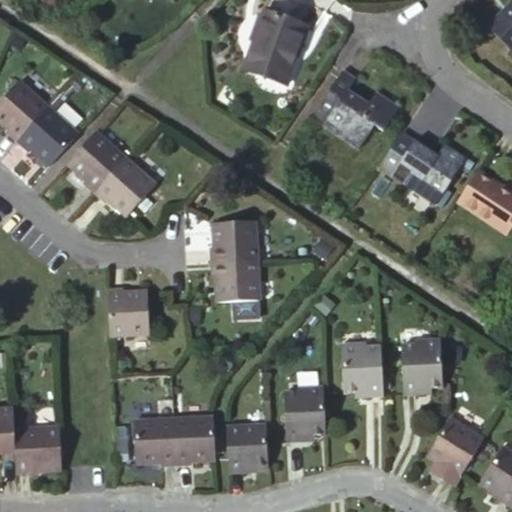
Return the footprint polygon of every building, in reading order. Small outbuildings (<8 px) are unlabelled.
[(511,0),(500,0),(481,22),(508,45),(511,40),(511,0)] [(261,4),(251,35),(259,39),(252,58),(289,69),(305,18),(261,4)] [(286,77),(289,69),(252,58),(259,39),(251,35),(242,64),(286,77)] [(339,68),(306,117),(354,147),(369,122),(379,127),(394,103),(370,88),(362,100),(342,88),(350,76),(339,68)] [(33,119),(45,106),(15,79),(0,94),(0,122),(5,127),(1,131),(13,141),(22,132),(33,119)] [(29,148),(46,163),(63,144),(74,132),(45,106),(33,119),(22,132),(13,141),(23,151),(29,148)] [(444,149),(410,127),(385,163),(441,197),(473,153),(451,138),(444,149)] [(72,154),(64,163),(81,178),(79,181),(91,191),(106,175),(122,157),(93,131),(72,154)] [(153,184),(122,157),(106,175),(91,191),(101,201),(104,198),(124,215),(153,184)] [(511,213),(511,183),(478,162),(459,193),(507,223),(511,213)] [(205,246),(206,260),(254,258),(252,219),(208,220),(209,245),(205,246)] [(210,273),(210,299),(255,298),(254,258),(206,260),(206,271),(210,273)] [(147,330),(145,287),(119,289),(118,284),(103,286),(106,332),(147,330)] [(436,385),(437,337),(412,338),(412,342),(396,343),(396,394),(412,393),(413,385),(423,385),(436,385)] [(334,342),(335,389),(348,389),(358,387),(358,396),(376,395),(374,357),(373,345),(360,346),(359,341),(334,342)] [(318,390),(318,384),(293,384),(293,389),(279,390),(280,440),(295,439),(295,433),(310,433),(320,431),(318,390)] [(413,385),(412,393),(422,393),(423,385),(413,385)] [(0,451),(15,451),(13,429),(12,419),(12,409),(0,409),(0,451)] [(210,415),(170,417),(170,464),(183,463),(183,458),(212,456),(210,415)] [(478,436),(443,416),(423,449),(432,455),(443,461),(436,474),(449,482),(459,468),(478,436)] [(130,419),(130,460),(156,459),(157,465),(170,464),(170,417),(130,419)] [(260,425),(221,427),(223,472),(237,472),(237,468),(262,466),(260,425)] [(60,460),(57,426),(13,429),(15,451),(17,471),(60,469),(60,460)] [(511,496),(511,450),(501,443),(477,479),(496,491),(493,496),(507,505),(511,496)] [(443,461),(432,455),(424,467),(436,474),(443,461)]
